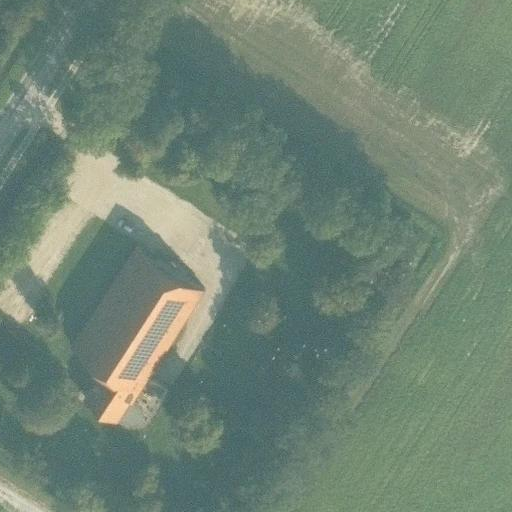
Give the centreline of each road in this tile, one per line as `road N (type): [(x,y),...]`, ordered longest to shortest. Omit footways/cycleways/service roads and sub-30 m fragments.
road 1 (unknown): [(39,124),(195,244),(210,271),(210,305),(162,387)]
road 2 (primary): [(0,137),(87,0)]
